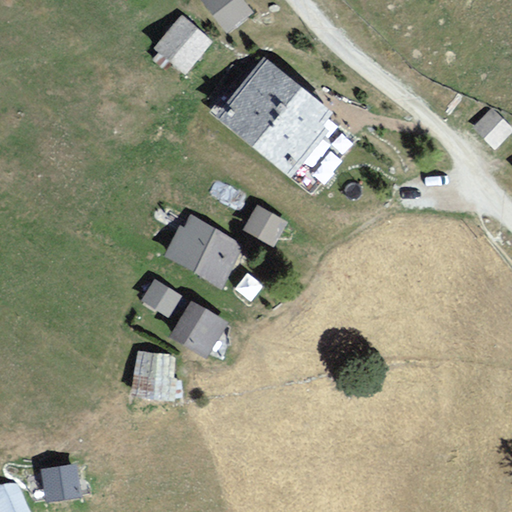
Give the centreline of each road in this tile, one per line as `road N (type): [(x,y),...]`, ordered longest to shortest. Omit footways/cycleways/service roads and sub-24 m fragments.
road 1 (track): [(476,185),(441,132),(295,0)]
road 2 (track): [(0,105),(36,75),(155,22),(183,0)]
